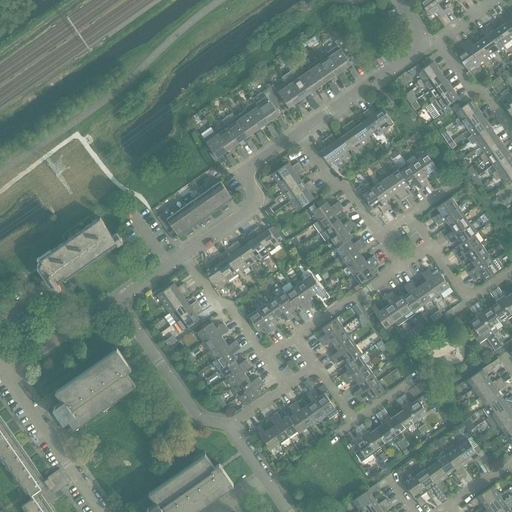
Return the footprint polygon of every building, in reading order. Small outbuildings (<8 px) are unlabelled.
[(440,18),(445,15),(434,0),(422,0),(420,2),(430,16),(436,12),(440,18)] [(445,5),(451,1),(450,0),(434,0),(445,15),(450,12),(445,5)] [(511,22),(506,13),(501,17),(505,23),(499,27),(509,41),(511,39),(511,22)] [(509,41),(499,27),(494,31),(489,25),(485,28),(501,51),(505,47),(504,45),(509,41)] [(339,33),(336,28),(331,31),(334,36),(339,33)] [(496,54),(501,51),(485,28),(480,31),(484,37),(479,41),(489,55),(494,52),(496,54)] [(328,53),(341,72),(348,67),(351,72),(355,70),(345,56),(352,51),(342,36),(335,41),(338,46),(328,53)] [(489,55),(479,41),(473,45),(469,39),(464,42),(480,65),(485,62),(483,60),(489,55)] [(475,68),(480,65),(464,42),(460,46),(464,51),(458,56),(468,70),(474,66),(475,68)] [(345,77),(341,72),(328,53),(317,60),(330,79),(337,74),(341,79),(345,77)] [(282,54),(277,57),(282,65),(287,61),(282,54)] [(334,84),(330,79),(317,60),(307,67),(320,86),(327,81),(331,87),(334,84)] [(439,71),(433,62),(422,69),(418,64),(408,71),(412,77),(417,73),(421,78),(417,81),(417,83),(418,86),(439,71)] [(324,91),(320,86),(307,67),(297,74),(310,93),(317,89),(320,94),(324,91)] [(314,99),(310,93),(297,74),(293,69),(283,76),(287,81),(286,82),(299,100),(306,96),(310,101),(314,99)] [(430,91),(445,80),(439,71),(418,86),(420,88),(422,88),(426,86),(430,91)] [(431,103),(452,89),(445,80),(430,91),(433,96),(429,99),(429,101),(431,103)] [(303,106),(299,100),(286,82),(276,89),(273,84),(268,88),(275,98),(280,94),(289,108),(296,103),(300,108),(303,106)] [(270,101),(275,98),(268,88),(263,91),(266,96),(256,103),(269,122),(276,117),(279,122),(283,120),(270,101)] [(446,111),(444,108),(458,98),(452,89),(431,103),(440,116),(446,111)] [(457,124),(478,110),(471,100),(461,107),(459,104),(453,108),(455,111),(460,117),(456,120),(456,122),(457,124)] [(273,127),(269,122),(256,103),(255,101),(244,108),(245,110),(259,129),(266,124),(269,129),(273,127)] [(411,104),(415,111),(420,107),(415,101),(411,104)] [(373,106),(368,109),(383,131),(394,124),(383,108),(377,112),(373,106)] [(376,136),(383,131),(368,109),(363,113),(367,119),(362,123),(370,135),(374,132),(376,136)] [(262,134),(259,129),(245,110),(235,117),(248,136),(255,131),(259,137),(262,134)] [(468,130),(484,119),(478,110),(457,124),(459,127),(461,127),(465,124),(468,130)] [(248,144),(252,141),(248,136),(235,117),(232,113),(222,121),(225,124),(238,143),(245,139),(248,144)] [(469,142),(490,127),(484,119),(468,130),(472,135),(468,138),(468,140),(469,142)] [(370,135),(362,123),(357,126),(352,120),(347,124),(363,146),(369,141),(367,137),(370,135)] [(242,149),(238,143),(225,124),(214,132),(228,151),(234,146),(238,151),(242,149)] [(356,151),(363,146),(347,124),(342,127),(346,134),(341,137),(350,149),(353,147),(356,151)] [(480,147),(496,136),(490,127),(469,142),(471,144),(473,145),(477,142),(480,147)] [(231,156),(228,151),(214,132),(204,139),(212,151),(217,158),(224,153),(228,158),(231,156)] [(350,149),(341,137),(336,141),(332,135),(327,138),(342,160),(349,156),(346,152),(350,149)] [(409,138),(409,139),(412,143),(417,139),(414,136),(414,135),(409,138)] [(444,139),(448,144),(452,141),(449,136),(444,139)] [(482,160),(503,145),(496,136),(480,147),(484,153),(481,155),(480,157),(482,160)] [(335,165),(342,160),(327,138),(321,142),(326,148),(320,152),(328,164),(332,161),(335,165)] [(452,141),(448,144),(451,149),(456,146),(452,141)] [(493,165),(509,154),(503,145),(482,160),(483,162),(485,162),(489,160),(493,165)] [(393,158),(399,154),(396,149),(389,154),(393,158)] [(219,162),(217,158),(212,151),(210,153),(217,163),(219,162)] [(459,161),(464,157),(461,152),(456,156),(459,161)] [(417,159),(428,174),(433,171),(438,178),(442,175),(427,153),(417,159)] [(494,177),(511,164),(511,158),(509,154),(493,165),(496,170),(493,173),(493,175),(494,177)] [(391,160),(387,155),(380,160),(383,165),(391,160)] [(423,178),(428,174),(417,159),(409,165),(424,187),(428,185),(423,178)] [(278,183),(301,167),(298,162),(292,167),(289,162),(272,174),(278,183)] [(424,187),(409,165),(407,162),(398,168),(399,169),(398,170),(410,187),(415,183),(420,190),(424,187)] [(511,164),(494,177),(496,180),(498,180),(501,177),(505,183),(511,178),(511,164)] [(284,192),(301,180),(299,176),(305,172),(301,167),(278,183),(284,192)] [(472,168),(467,171),(473,180),(478,177),(472,168)] [(409,187),(410,187),(398,170),(390,176),(405,198),(409,195),(404,188),(408,185),(409,187)] [(401,200),(405,198),(390,176),(381,182),(391,197),(396,193),(401,200)] [(291,201),(314,185),(311,180),(304,184),(301,180),(284,192),(291,201)] [(203,193),(214,209),(219,206),(223,211),(229,207),(226,201),(232,197),(220,181),(204,192),(203,193)] [(386,200),(391,197),(381,182),(372,188),(387,210),(391,207),(386,200)] [(387,210),(372,188),(368,183),(361,188),(365,193),(363,195),(373,209),(378,206),(383,213),(387,210)] [(314,185),(291,201),(297,210),(314,199),(311,194),(317,190),(314,185)] [(203,193),(204,192),(203,191),(200,193),(201,195),(185,206),(196,222),(201,218),(205,224),(212,219),(208,214),(214,209),(203,193)] [(436,221),(458,206),(451,197),(437,207),(440,212),(433,217),(436,221)] [(312,211),(318,220),(340,205),(338,202),(331,207),(327,201),(312,211)] [(320,232),(339,219),(336,214),(343,209),(340,205),(318,220),(314,224),(320,232)] [(190,226),(196,222),(185,206),(169,217),(165,212),(158,217),(174,240),(178,236),(178,235),(184,231),(187,236),(194,231),(190,226)] [(449,225),(464,215),(458,206),(436,221),(439,225),(446,220),(449,225)] [(269,216),(274,212),(270,207),(265,210),(269,216)] [(448,239),(470,224),(464,215),(449,225),(453,230),(446,235),(448,239)] [(41,260),(43,263),(45,266),(41,269),(43,272),(42,272),(40,284),(54,286),(57,291),(61,288),(56,281),(63,275),(64,277),(116,242),(118,245),(123,242),(117,233),(112,236),(100,219),(98,221),(96,220),(92,223),(92,225),(91,225),(89,225),(85,227),(85,230),(81,232),(79,232),(75,234),(75,236),(75,237),(73,236),(68,239),(68,241),(64,244),(62,243),(59,245),(58,248),(57,248),(55,248),(52,250),(51,253),(41,260)] [(331,238),(353,223),(350,219),(343,224),(339,219),(320,232),(327,241),(331,238)] [(335,248),(352,237),(348,232),(355,227),(353,223),(331,238),(337,247),(335,248)] [(460,244),(476,233),(470,224),(448,239),(451,243),(458,238),(461,242),(459,244),(460,244)] [(279,245),(276,241),(275,239),(280,236),(273,226),(269,229),(268,229),(263,233),(258,227),(253,230),(268,252),(279,245)] [(262,257),(268,252),(253,230),(248,234),(252,240),(247,244),(255,256),(256,255),(259,259),(262,257)] [(459,258),(481,243),(475,234),(477,233),(476,233),(460,244),(463,249),(456,254),(459,258)] [(341,257),(363,242),(361,239),(354,243),(350,239),(352,238),(352,237),(335,248),(341,257)] [(255,256),(247,244),(242,247),(238,241),(233,245),(248,267),(255,262),(252,258),(255,256)] [(347,266),(362,256),(359,251),(366,246),(363,242),(341,257),(347,266)] [(472,262),(487,252),(481,243),(459,258),(461,262),(468,257),(472,262)] [(241,271),(248,267),(233,245),(228,248),(232,254),(226,258),(235,270),(235,269),(238,267),(241,271)] [(471,276),(493,260),(487,252),(472,262),(475,267),(468,272),(471,276)] [(235,270),(226,258),(221,262),(217,256),(212,259),(227,281),(238,274),(235,269),(235,270)] [(354,275),(375,260),(373,256),(366,261),(362,256),(347,266),(354,275)] [(481,275),(484,280),(503,267),(497,258),(493,260),(471,276),(474,279),(481,275)] [(220,286),(227,281),(212,259),(207,263),(211,269),(206,273),(214,284),(218,282),(220,286)] [(376,270),(374,267),(378,264),(375,260),(354,275),(360,284),(375,274),(373,272),(376,270)] [(425,271),(440,293),(449,286),(439,272),(434,276),(429,269),(425,271)] [(326,270),(320,274),(324,280),(330,276),(326,270)] [(431,299),(440,293),(425,271),(421,274),(426,281),(421,284),(431,299)] [(302,281),(313,295),(318,292),(323,299),(327,296),(312,274),(302,281)] [(307,299),(313,295),(302,281),(293,287),(308,309),(312,306),(307,299)] [(431,299),(421,284),(416,288),(411,281),(407,284),(422,305),(431,299)] [(164,304),(187,288),(183,283),(177,288),(174,283),(157,295),(164,304)] [(414,311),(422,305),(407,284),(404,286),(408,293),(404,296),(403,294),(402,295),(414,311)] [(305,311),(308,309),(293,287),(285,293),(284,291),(283,291),(295,308),(300,304),(305,311)] [(170,313),(187,301),(184,297),(190,293),(187,288),(164,304),(170,313)] [(337,299),(343,295),(339,290),(333,294),(337,299)] [(294,308),(295,308),(283,291),(274,297),(289,319),(293,316),(289,309),(293,306),(294,308)] [(392,291),(388,294),(406,320),(415,314),(414,311),(402,295),(397,298),(392,291)] [(511,293),(505,297),(504,295),(500,298),(511,315),(511,293)] [(406,320),(388,294),(385,296),(390,303),(384,307),(394,322),(397,326),(406,320)] [(286,322),(289,319),(274,297),(266,303),(265,303),(276,318),(281,315),(286,322)] [(265,303),(266,303),(263,298),(254,305),(257,309),(272,331),(276,329),(271,322),(276,318),(265,303)] [(508,319),(511,315),(500,298),(496,301),(497,303),(491,307),(500,321),(507,317),(508,319)] [(176,322),(199,306),(196,301),(190,305),(187,301),(170,313),(176,322)] [(394,322),(384,307),(379,311),(374,304),(370,306),(385,328),(394,322)] [(356,305),(354,306),(353,307),(359,316),(362,313),(356,305)] [(196,315),(203,310),(199,306),(176,322),(182,331),(199,319),(196,315)] [(495,325),(500,321),(491,307),(485,311),(483,310),(479,312),(499,340),(502,338),(498,332),(499,332),(495,325)] [(268,334),(272,331),(257,309),(247,316),(258,331),(263,327),(268,334)] [(502,345),(499,340),(479,312),(475,315),(476,317),(470,322),(475,328),(470,332),(479,344),(487,339),(495,350),(499,347),(502,345)] [(321,342),(343,327),(346,324),(340,316),(337,318),(322,328),(326,333),(319,338),(321,342)] [(204,342),(225,326),(223,323),(216,328),(212,322),(197,332),(204,342)] [(210,351),(225,340),(221,335),(228,330),(225,326),(204,342),(210,351)] [(334,346),(349,336),(343,327),(321,342),(324,346),(331,341),(334,346)] [(334,360),(355,345),(349,336),(334,346),(338,351),(331,356),(334,360)] [(216,360),(238,344),(235,340),(228,345),(225,340),(210,351),(216,360)] [(240,348),(238,344),(216,360),(212,362),(218,371),(220,370),(237,358),(234,353),(240,348)] [(345,365),(362,353),(355,345),(334,360),(336,364),(343,359),(346,363),(344,365),(345,365)] [(135,385),(126,372),(131,368),(117,348),(55,391),(62,400),(53,407),(63,423),(66,421),(68,420),(74,428),(135,385)] [(344,379),(366,364),(360,355),(362,354),(362,353),(345,365),(348,370),(341,375),(344,379)] [(226,379),(248,363),(246,359),(239,364),(235,360),(237,359),(237,358),(220,370),(226,379)] [(232,387),(247,377),(244,372),(251,367),(248,363),(226,379),(232,387)] [(357,383),(372,372),(366,364),(344,379),(346,383),(353,378),(357,383)] [(474,389),(489,378),(483,368),(467,379),(474,389)] [(356,397),(378,381),(372,372),(357,383),(360,388),(354,393),(356,397)] [(239,396),(260,381),(258,377),(251,382),(247,377),(232,387),(239,396)] [(495,387),(498,385),(503,381),(500,377),(493,383),(489,378),(474,389),(480,397),(495,387)] [(239,396),(245,405),(260,395),(256,390),(263,385),(260,381),(239,396)] [(378,381),(356,397),(359,400),(366,396),(369,401),(384,391),(378,381)] [(480,397),(486,406),(501,395),(495,387),(480,397)] [(338,412),(335,407),(324,393),(319,396),(314,389),(310,392),(325,414),(326,413),(329,418),(338,412)] [(317,420),(325,414),(310,392),(307,395),(311,402),(306,405),(317,420)] [(492,415),(511,401),(511,395),(505,400),(501,395),(486,406),(492,415)] [(406,405),(418,422),(422,419),(421,417),(427,413),(418,399),(411,404),(410,402),(406,405)] [(511,401),(492,415),(487,419),(493,427),(498,424),(511,414),(511,410),(510,408),(511,407),(511,401)] [(317,420),(306,405),(301,409),(296,402),(293,404),(308,426),(317,420)] [(299,432),(308,426),(293,404),(289,407),(294,414),(289,417),(288,415),(287,416),(299,432)] [(414,425),(418,422),(406,405),(402,408),(403,409),(397,414),(407,428),(413,424),(414,425)] [(299,432),(287,416),(282,419),(277,412),(273,415),(289,437),(297,431),(298,433),(299,432)] [(401,432),(407,428),(397,414),(391,418),(389,416),(385,419),(398,437),(402,434),(401,432)] [(511,427),(511,414),(498,424),(504,433),(511,427)] [(280,443),(289,437),(273,415),(270,417),(275,424),(269,428),(280,443)] [(393,440),(398,437),(385,419),(381,422),(382,424),(376,428),(386,442),(392,438),(393,440)] [(0,452),(0,454),(2,453),(5,457),(3,458),(8,465),(10,464),(13,468),(11,469),(16,476),(17,475),(20,479),(19,480),(24,487),(25,486),(28,491),(26,492),(27,493),(29,492),(43,482),(42,481),(0,420),(0,452)] [(280,443),(269,428),(264,432),(259,425),(255,428),(270,449),(280,443)] [(380,446),(386,442),(376,428),(370,432),(369,430),(365,433),(377,451),(381,448),(380,446)] [(373,454),(377,451),(365,433),(360,436),(361,438),(355,443),(365,457),(371,452),(373,454)] [(457,447),(467,463),(474,458),(479,466),(484,463),(489,459),(488,458),(490,456),(487,453),(486,454),(482,449),(481,450),(478,445),(473,448),(468,440),(457,447)] [(461,467),(467,463),(457,447),(446,454),(463,477),(466,475),(461,467)] [(192,511),(234,484),(221,465),(219,463),(214,467),(205,453),(148,493),(155,503),(146,509),(147,511),(192,511)] [(459,480),(463,477),(446,454),(436,461),(447,477),(453,472),(459,480)] [(380,463),(379,464),(382,470),(383,470),(386,468),(388,467),(384,461),(380,463)] [(440,481),(447,477),(436,461),(426,469),(442,492),(446,489),(440,481)] [(33,498),(22,506),(25,505),(28,509),(26,510),(27,511),(50,511),(39,495),(41,493),(50,487),(54,494),(70,483),(60,469),(45,479),(42,481),(43,482),(29,492),(33,498)] [(438,494),(442,492),(426,469),(415,476),(426,491),(433,487),(438,494)] [(420,496),(426,491),(415,476),(405,483),(421,507),(425,504),(420,496)] [(359,510),(374,499),(371,494),(379,488),(376,484),(353,500),(359,510)] [(484,505),(499,495),(493,486),(470,502),(473,506),(481,500),(484,505)] [(493,511),(511,500),(510,497),(504,501),(499,495),(484,505),(488,511),(485,511),(493,511)] [(360,511),(374,511),(381,508),(374,499),(359,510),(360,511)] [(511,511),(506,504),(511,500),(493,511),(511,511)]
